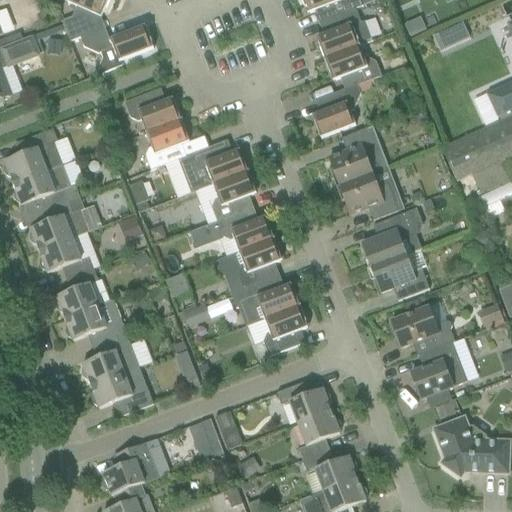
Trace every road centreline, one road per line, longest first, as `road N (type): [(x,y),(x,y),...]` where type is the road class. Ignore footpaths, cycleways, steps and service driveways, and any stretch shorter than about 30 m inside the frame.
road 1 (residential): [(77,453),(342,351)]
road 2 (residential): [(342,351),(252,92)]
road 3 (residential): [(252,92),(214,105),(206,100),(179,23),(184,10),(215,0)]
road 4 (residential): [(409,511),(342,351)]
road 5 (residential): [(48,369),(0,244)]
